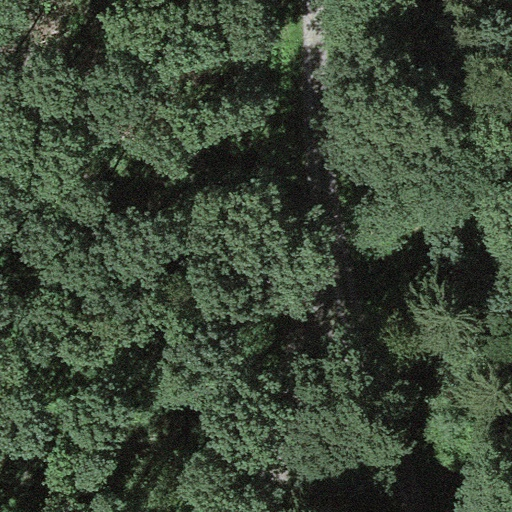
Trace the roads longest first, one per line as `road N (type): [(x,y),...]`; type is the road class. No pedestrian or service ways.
road 1 (track): [(423,511),(313,174),(316,0)]
road 2 (track): [(254,511),(315,364),(365,345)]
